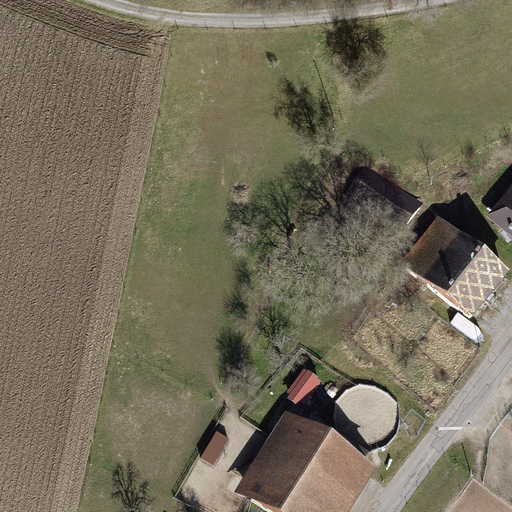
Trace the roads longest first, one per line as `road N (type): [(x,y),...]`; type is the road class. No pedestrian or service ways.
road 1 (track): [(104,0),(255,21),(439,0)]
road 2 (tertiary): [(511,346),(386,511)]
